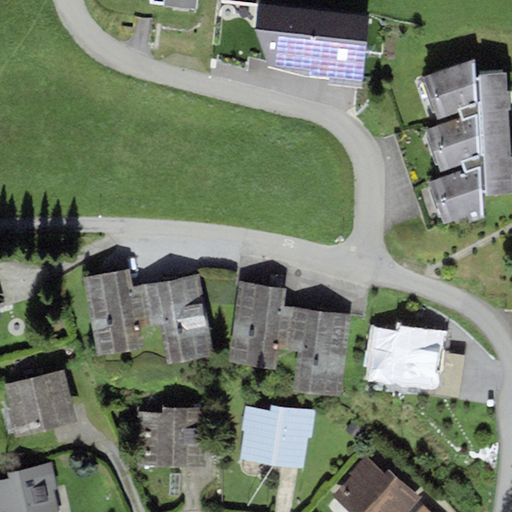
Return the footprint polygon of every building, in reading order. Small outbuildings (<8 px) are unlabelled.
[(475,50),(424,65),(434,110),(457,102),(461,109),(482,102),(506,103),(502,62),(477,63),(475,50)] [(444,163),(428,171),(441,215),(467,204),(468,212),(486,208),(484,183),(511,180),(506,103),(482,102),(461,109),(430,120),(444,163)] [(147,319),(142,279),(140,260),(96,266),(107,346),(150,340),(147,319)] [(142,279),(147,319),(172,315),(178,351),(221,345),(210,269),(142,279)] [(2,270),(0,270),(0,323),(16,319),(2,270)] [(286,339),(293,295),(295,280),(252,274),(240,353),(283,360),(286,339)] [(293,295),(286,339),(306,342),(301,376),(344,384),(357,306),(293,295)] [(442,321),(379,314),(373,370),(436,376),(442,321)] [(72,362),(13,374),(23,421),(82,408),(72,362)] [(202,409),(140,405),(136,478),(157,479),(158,469),(198,472),(202,409)] [(268,418),(243,413),(233,466),(306,480),(318,417),(270,408),(268,418)] [(400,511),(420,491),(371,444),(336,481),(369,511),(400,511)] [(61,511),(50,465),(0,478),(0,511),(61,511)]
